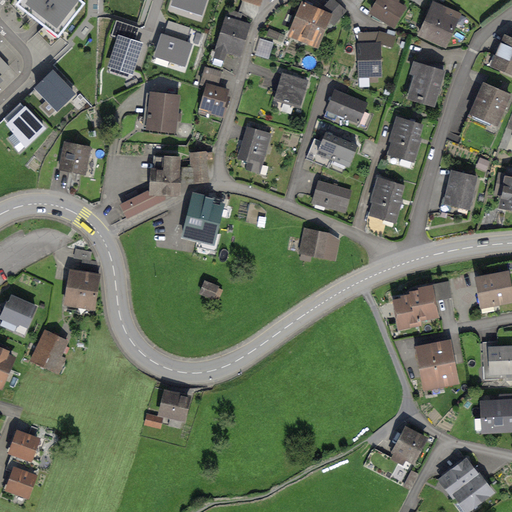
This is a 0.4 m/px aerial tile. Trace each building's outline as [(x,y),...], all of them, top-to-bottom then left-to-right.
[(84,3),(80,0),(19,0),(17,3),(58,35),(84,3)] [(171,0),(170,6),(202,16),(207,0),(171,0)] [(334,0),(329,0),(320,9),(331,14),(328,21),(334,27),(347,11),(334,0)] [(395,0),(378,0),(371,12),(383,19),(394,26),(404,8),(396,3),(397,1),(395,0)] [(328,21),(331,14),(320,9),(302,1),(288,35),(317,47),(328,21)] [(460,15),(433,3),(419,36),(445,48),(460,15)] [(108,65),(133,73),(143,43),(134,40),(138,28),(116,20),(111,36),(117,38),(108,65)] [(227,22),(218,50),(240,57),(249,29),(227,22)] [(165,24),(155,56),(185,65),(192,45),(185,42),(188,32),(165,24)] [(355,43),(357,79),(382,77),(380,43),(392,47),(395,37),(379,32),(358,33),(358,43),(355,43)] [(496,66),(511,73),(511,40),(506,38),(495,62),(498,63),(496,66)] [(0,82),(2,80),(0,78),(0,76),(9,67),(0,57),(0,82)] [(414,75),(407,99),(435,107),(446,71),(414,61),(410,73),(414,75)] [(53,70),(35,87),(47,100),(40,107),(49,117),(56,110),(57,112),(76,94),(53,70)] [(308,83),(283,76),(276,100),(301,108),(308,83)] [(499,124),(511,94),(485,84),(473,114),(499,124)] [(209,88),(202,112),(222,117),(229,93),(209,88)] [(180,95),(150,92),(146,130),(176,133),(180,95)] [(337,95),(329,113),(360,126),(368,108),(337,95)] [(46,130),(25,106),(4,123),(26,148),(46,130)] [(392,143),(388,154),(416,162),(423,138),(419,137),(423,124),(396,116),(388,142),(392,143)] [(244,160),(263,165),(271,137),(252,131),(244,160)] [(322,136),(315,155),(349,166),(356,147),(347,144),(333,139),(322,136)] [(65,142),(60,171),(86,175),(91,147),(65,142)] [(195,185),(209,185),(207,159),(212,159),(212,152),(207,152),(207,151),(189,152),(190,165),(190,167),(195,182),(195,185)] [(182,167),(182,155),(164,155),(163,170),(156,169),(156,167),(150,167),(149,190),(149,196),(166,196),(181,196),(181,185),(182,167)] [(195,182),(190,167),(182,167),(181,185),(195,185),(195,182)] [(452,175),(445,205),(470,211),(477,181),(452,175)] [(502,209),(511,210),(511,180),(507,179),(502,209)] [(402,188),(378,181),(368,216),(393,223),(402,188)] [(320,186),(314,205),(345,214),(351,195),(320,186)] [(166,196),(149,196),(149,190),(120,204),(127,219),(166,200),(166,196)] [(194,193),(183,237),(214,244),(223,204),(213,202),(214,198),(194,193)] [(325,260),(331,237),(310,232),(305,256),(325,260)] [(83,259),(81,270),(94,272),(95,262),(91,261),(92,252),(74,249),(73,258),(83,259)] [(81,270),(70,269),(64,305),(93,310),(99,273),(94,272),(81,270)] [(479,279),(484,305),(511,300),(506,274),(479,279)] [(448,282),(434,284),(436,299),(451,296),(448,282)] [(218,291),(205,286),(202,296),(215,301),(218,291)] [(395,302),(399,324),(404,323),(405,323),(409,325),(419,324),(419,321),(420,321),(419,319),(427,317),(430,313),(434,313),(435,313),(431,288),(420,290),(421,291),(412,293),(413,296),(403,298),(404,300),(395,302)] [(11,295),(1,320),(27,331),(38,306),(11,295)] [(46,335),(34,362),(59,373),(64,361),(60,360),(67,343),(46,335)] [(482,343),(484,380),(499,379),(499,373),(511,372),(511,347),(497,348),(497,342),(482,343)] [(419,349),(426,386),(455,381),(448,344),(419,349)] [(0,350),(0,388),(2,390),(16,357),(0,350)] [(484,404),(485,429),(511,428),(511,394),(499,395),(500,404),(484,404)] [(165,395),(160,415),(185,421),(190,402),(165,395)] [(413,461),(424,439),(406,429),(395,451),(413,461)] [(39,443),(18,434),(9,454),(30,463),(39,443)] [(399,462),(374,448),(372,450),(363,466),(390,480),(399,462)] [(478,476),(466,461),(441,480),(454,496),(455,495),(460,500),(455,504),(460,511),(464,511),(491,492),(479,476),(478,476)] [(36,480),(14,471),(6,492),(28,500),(36,480)] [(417,474),(412,471),(404,486),(410,489),(417,474)]
